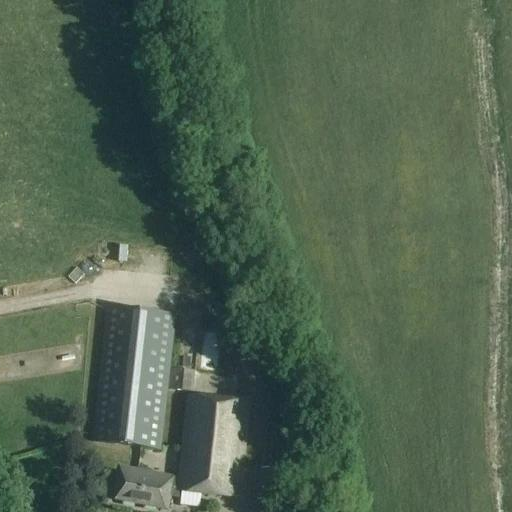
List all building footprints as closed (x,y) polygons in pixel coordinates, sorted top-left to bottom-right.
[(191,393),(193,371),(169,369),(175,314),(106,307),(91,443),(160,450),(166,390),(191,393)] [(208,353),(210,332),(199,331),(197,352),(208,353)] [(179,482),(178,494),(239,500),(248,404),(187,398),(179,482)] [(274,501),(276,470),(259,468),(256,500),(274,501)] [(171,480),(171,478),(115,469),(110,502),(165,511),(169,492),(178,494),(179,482),(171,480)] [(171,507),(195,509),(196,497),(172,495),(171,507)]
